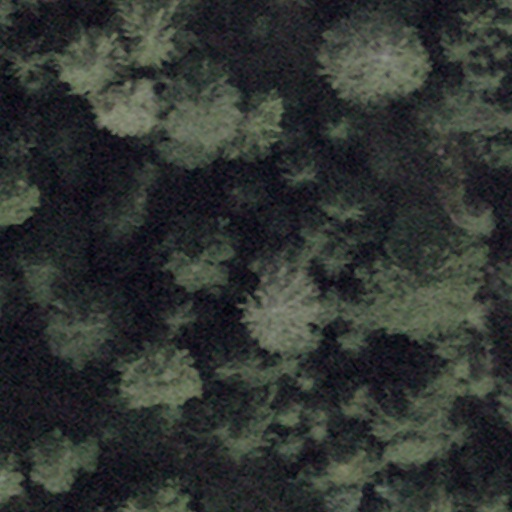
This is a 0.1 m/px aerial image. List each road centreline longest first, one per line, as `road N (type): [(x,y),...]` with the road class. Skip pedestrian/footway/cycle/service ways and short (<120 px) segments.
road 1 (track): [(241,0),(425,187),(511,316)]
road 2 (track): [(264,511),(203,464),(14,397),(0,401)]
